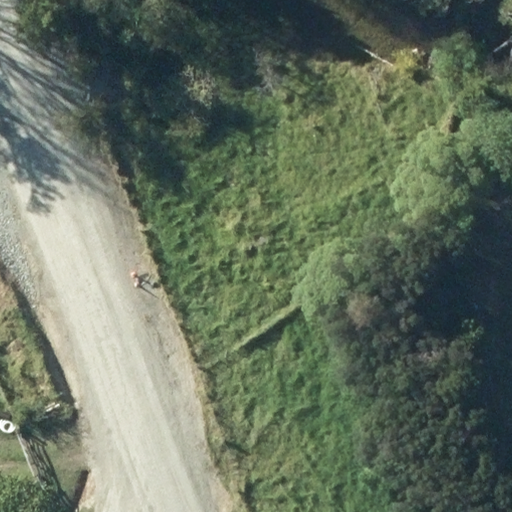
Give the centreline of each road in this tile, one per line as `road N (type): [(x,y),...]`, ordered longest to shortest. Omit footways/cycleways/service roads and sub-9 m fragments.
road 1 (unclassified): [(0,160),(147,511)]
road 2 (unknown): [(0,497),(15,473),(47,452),(115,434)]
